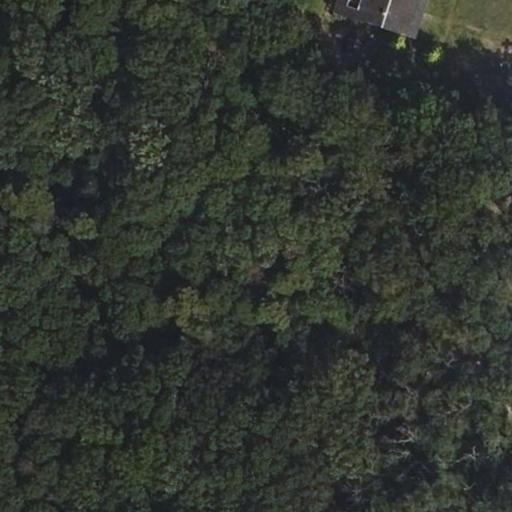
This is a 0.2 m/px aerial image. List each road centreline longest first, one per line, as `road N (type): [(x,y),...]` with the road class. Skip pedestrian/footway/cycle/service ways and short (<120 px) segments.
road 1 (track): [(361,260),(479,365),(511,416)]
road 2 (track): [(326,111),(329,162),(361,260)]
